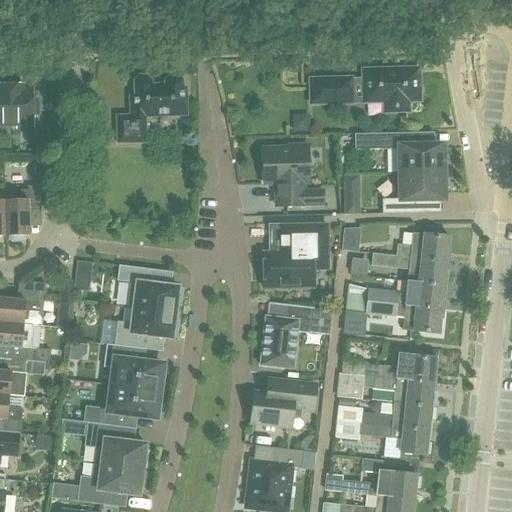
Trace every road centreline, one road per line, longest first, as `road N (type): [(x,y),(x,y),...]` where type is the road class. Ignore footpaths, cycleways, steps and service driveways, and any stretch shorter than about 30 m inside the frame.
road 1 (residential): [(473,511),(510,200)]
road 2 (residential): [(226,233),(204,259),(190,370),(157,511)]
road 3 (residential): [(159,24),(448,20)]
road 4 (residential): [(226,233),(243,298),(222,511)]
road 5 (residential): [(0,270),(40,255),(46,240),(83,28)]
road 6 (residential): [(314,511),(342,260)]
road 7 (residential): [(448,20),(480,195),(510,200)]
road 8 (residential): [(204,56),(226,233)]
